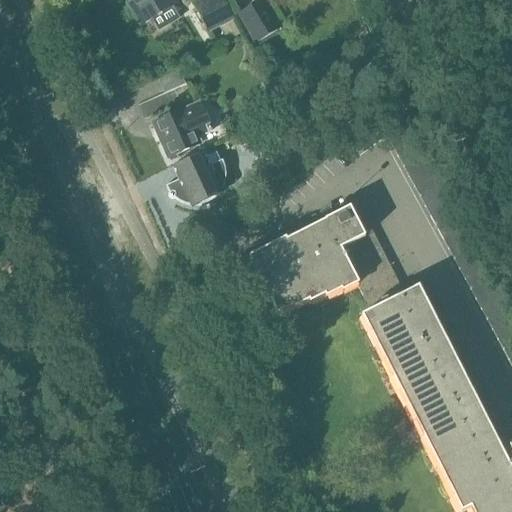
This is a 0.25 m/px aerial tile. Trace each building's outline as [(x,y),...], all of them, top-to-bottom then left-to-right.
[(174,0),(127,0),(129,2),(128,3),(141,25),(177,4),(174,0)] [(224,0),(203,0),(194,5),(207,33),(234,20),(224,0)] [(280,30),(262,0),(237,15),(255,45),(280,30)] [(268,105),(272,110),(277,110),(282,106),(282,101),(279,96),(273,96),(268,99),(268,105)] [(196,136),(213,128),(202,104),(185,112),(185,110),(155,123),(171,158),(200,145),(196,136)] [(387,136),(412,122),(406,112),(381,125),(387,136)] [(417,133),(412,122),(387,136),(393,146),(417,133)] [(417,133),(393,146),(398,157),(423,143),(417,133)] [(398,157),(404,167),(429,153),(423,143),(398,157)] [(429,153),(404,167),(410,177),(434,164),(429,153)] [(168,188),(171,193),(175,197),(180,201),(185,204),(191,205),(197,206),(203,205),(209,203),(214,200),(218,196),(222,191),(225,186),(226,180),(227,174),(226,168),(224,162),(223,161),(209,167),(205,158),(177,171),(181,180),(167,186),(168,188)] [(434,164),(410,177),(415,188),(440,174),(434,164)] [(415,188),(421,198),(446,184),(440,174),(415,188)] [(451,195),(446,184),(421,198),(427,208),(451,195)] [(451,195),(427,208),(432,219),(457,205),(451,195)] [(467,223),(457,205),(432,219),(442,236),(467,223)] [(286,239),(249,258),(278,315),(293,307),(294,310),(309,302),(310,304),(325,296),(327,299),(341,291),(343,293),(358,285),(372,312),(405,295),(367,220),(358,224),(350,208),(325,221),(325,222),(287,241),(286,239)] [(472,233),(467,223),(442,236),(448,247),(472,233)] [(472,233),(448,247),(453,257),(478,243),(472,233)] [(483,254),(478,243),(453,257),(459,267),(483,254)] [(483,254),(459,267),(465,278),(489,264),(483,254)] [(495,275),(489,264),(465,278),(470,288),(495,275)] [(476,298),(500,285),(495,275),(470,288),(476,298)] [(506,295),(500,285),(476,298),(481,309),(506,295)] [(372,312),(362,317),(460,511),(465,511),(471,509),(472,511),(511,511),(511,448),(510,449),(511,453),(511,464),(509,466),(419,288),(405,295),(372,312)] [(511,306),(506,295),(481,309),(487,319),(511,306)] [(511,305),(511,306),(487,319),(493,329),(511,318),(511,305)] [(511,332),(511,318),(493,329),(498,340),(511,332)] [(511,332),(498,340),(504,350),(511,345),(511,332)]
